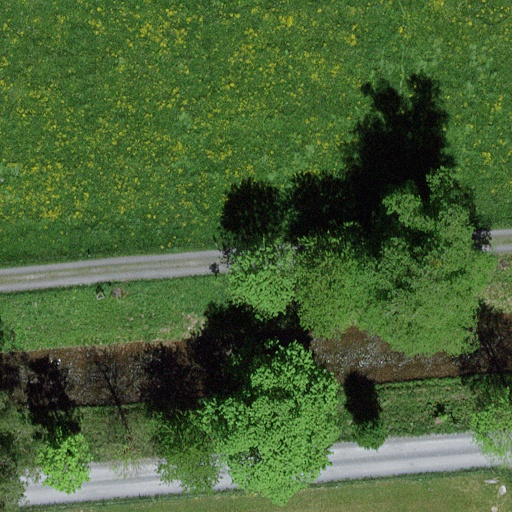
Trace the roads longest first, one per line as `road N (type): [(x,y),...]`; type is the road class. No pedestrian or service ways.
road 1 (track): [(511,452),(0,497)]
road 2 (track): [(0,282),(511,238)]
